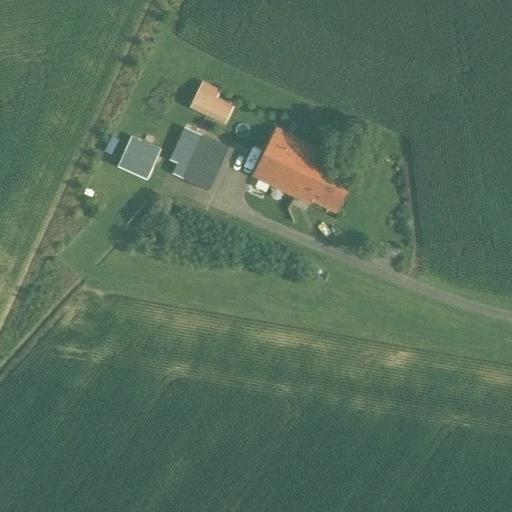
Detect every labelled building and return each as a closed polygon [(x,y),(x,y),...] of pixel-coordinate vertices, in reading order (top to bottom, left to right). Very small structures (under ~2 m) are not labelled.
[(160,124),(176,87),(157,79),(140,115),(160,124)] [(190,107),(225,124),(234,105),(217,96),(220,90),(202,81),(190,107)] [(176,170),(185,173),(182,180),(214,194),(234,149),(184,127),(174,148),(184,152),(179,162),(176,170)] [(355,173),(333,163),(334,161),(329,159),(331,155),(276,127),(251,177),(310,206),(312,203),(314,203),(314,201),(336,212),(355,173)] [(160,149),(131,136),(124,152),(153,165),(160,149)]
